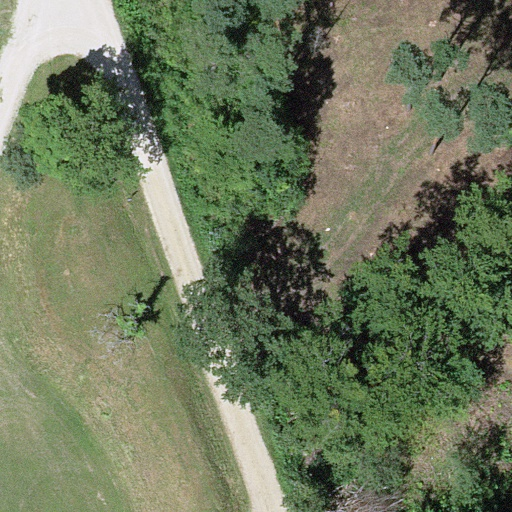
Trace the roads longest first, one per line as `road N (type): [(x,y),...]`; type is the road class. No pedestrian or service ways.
road 1 (track): [(139,175),(261,511)]
road 2 (track): [(179,274),(511,358)]
road 3 (track): [(139,175),(97,32),(72,0)]
